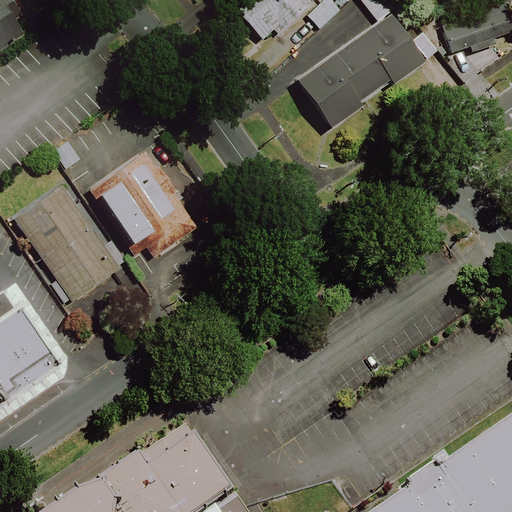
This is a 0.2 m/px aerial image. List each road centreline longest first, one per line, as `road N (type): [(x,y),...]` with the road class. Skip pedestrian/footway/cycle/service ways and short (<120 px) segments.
road 1 (residential): [(308,249),(0,460)]
road 2 (residential): [(112,0),(198,95),(308,249)]
road 3 (residential): [(452,176),(395,194),(308,249)]
